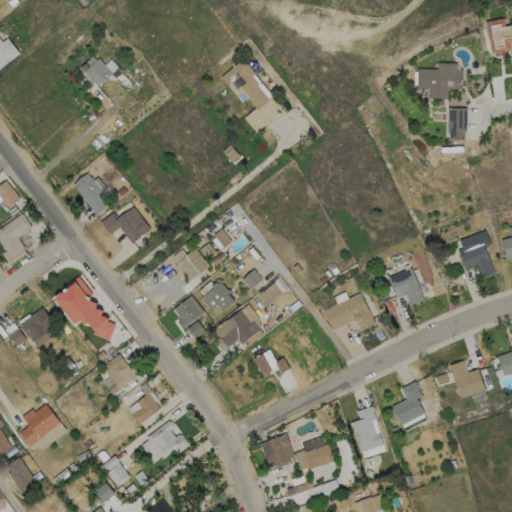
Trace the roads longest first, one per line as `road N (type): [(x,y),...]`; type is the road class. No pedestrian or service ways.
road 1 (residential): [(256,511),(234,435),(106,286),(0,144)]
road 2 (residential): [(511,307),(479,315),(234,435)]
